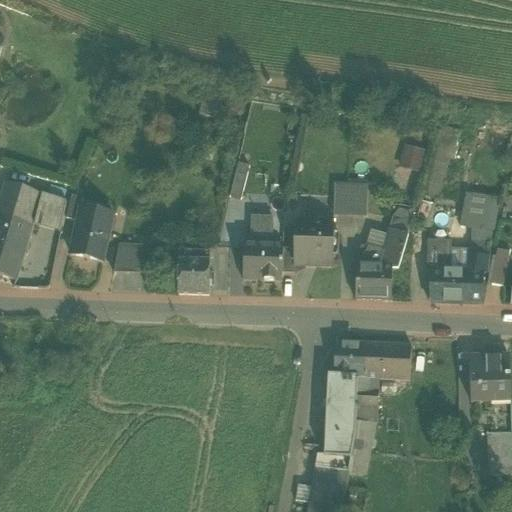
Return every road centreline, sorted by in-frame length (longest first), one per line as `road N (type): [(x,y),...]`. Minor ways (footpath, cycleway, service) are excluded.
road 1 (residential): [(318,318),(0,305)]
road 2 (unclassified): [(318,318),(279,511)]
road 3 (residential): [(511,328),(318,318)]
